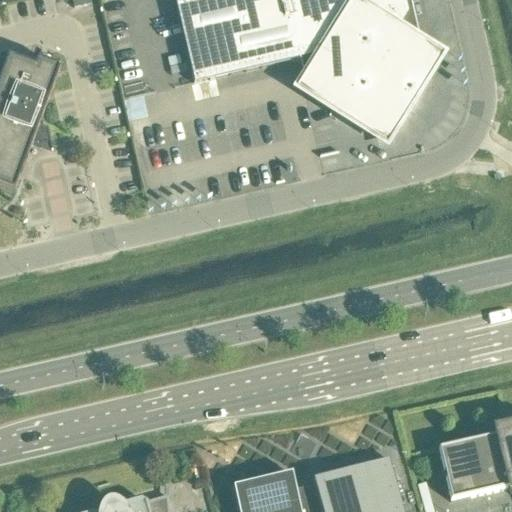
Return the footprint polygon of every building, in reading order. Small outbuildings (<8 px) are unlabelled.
[(90,7),(88,0),(70,0),(73,11),(90,7)] [(318,80),(319,89),(322,97),(326,105),(331,112),(338,118),(345,123),(353,126),(362,128),(371,128),(380,127),(388,124),(396,120),(403,115),(409,108),(414,101),(417,92),(419,84),(419,75),(418,66),(415,58),(411,50),(406,43),(399,37),(396,35),(407,18),(403,0),(208,0),(175,8),(193,88),(322,59),(318,71),(318,80)] [(178,59),(167,62),(169,69),(180,67),(178,59)] [(46,132),(39,129),(59,74),(36,66),(34,73),(7,63),(0,81),(0,193),(13,198),(32,148),(39,151),(41,147),(49,146),(51,154),(52,154),(47,132),(46,132)] [(450,506),(507,492),(507,494),(511,495),(511,427),(507,429),(509,437),(438,453),(450,506)] [(319,511),(401,511),(388,464),(312,485),(314,490),(319,511)] [(319,511),(314,490),(294,493),(291,478),(232,492),(237,511),(319,511)] [(123,510),(117,511),(115,510),(113,509),(111,509),(110,509),(108,510),(106,511),(105,511),(104,511),(168,511),(168,504),(168,501),(168,489),(168,485),(165,485),(164,489),(164,501),(144,507),(144,504),(141,505),(141,503),(122,509),(123,510)] [(431,511),(424,487),(417,489),(423,511),(431,511)]
